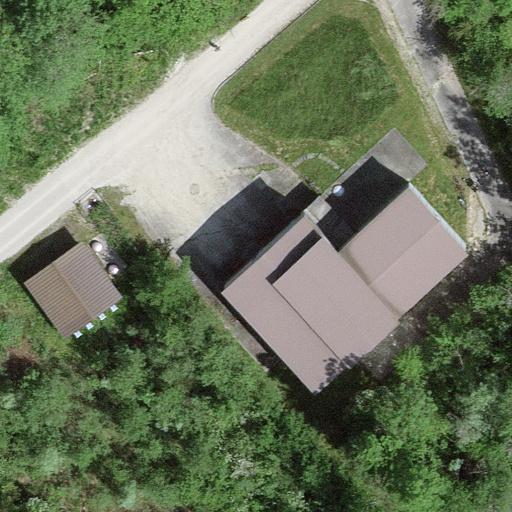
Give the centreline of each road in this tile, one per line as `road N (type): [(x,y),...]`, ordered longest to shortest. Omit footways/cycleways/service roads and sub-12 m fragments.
road 1 (track): [(396,0),(506,246),(383,350)]
road 2 (track): [(120,137),(282,0)]
road 3 (track): [(0,236),(120,137)]
road 4 (track): [(120,137),(211,243)]
